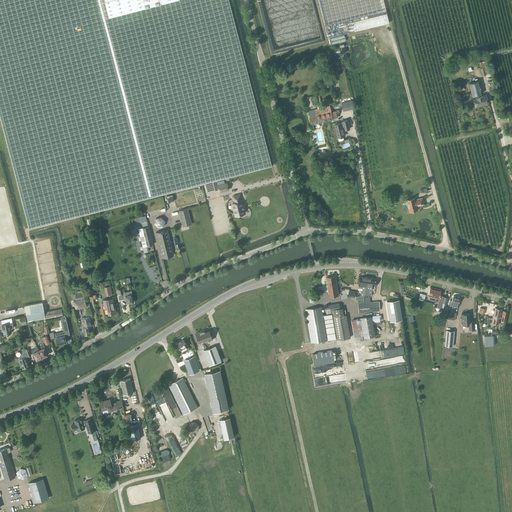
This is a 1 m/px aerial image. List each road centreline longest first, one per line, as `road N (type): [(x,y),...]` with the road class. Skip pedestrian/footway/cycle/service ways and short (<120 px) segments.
road 1 (tertiary): [(511,298),(380,267),(294,270),(232,292),(73,387),(0,419)]
road 2 (unclassified): [(4,385),(186,283),(306,232)]
road 3 (track): [(316,511),(286,354),(395,336)]
road 4 (unclassified): [(306,232),(245,0)]
road 5 (unclassified): [(511,268),(389,236),(306,232)]
road 6 (track): [(123,511),(121,486),(168,472),(202,428),(197,416),(204,405),(186,372)]
